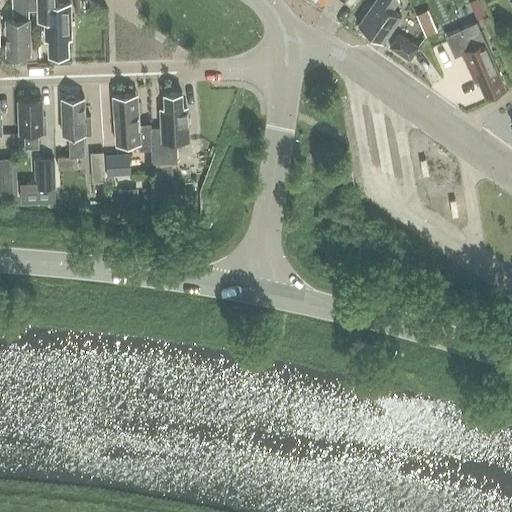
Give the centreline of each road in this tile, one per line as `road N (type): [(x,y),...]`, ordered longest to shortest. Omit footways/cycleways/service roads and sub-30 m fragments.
road 1 (residential): [(0,83),(196,76),(282,64)]
road 2 (residential): [(511,185),(322,55),(282,64)]
road 3 (secondary): [(511,360),(253,298)]
road 4 (secondary): [(0,264),(253,298)]
road 5 (tertiary): [(253,298),(282,64)]
